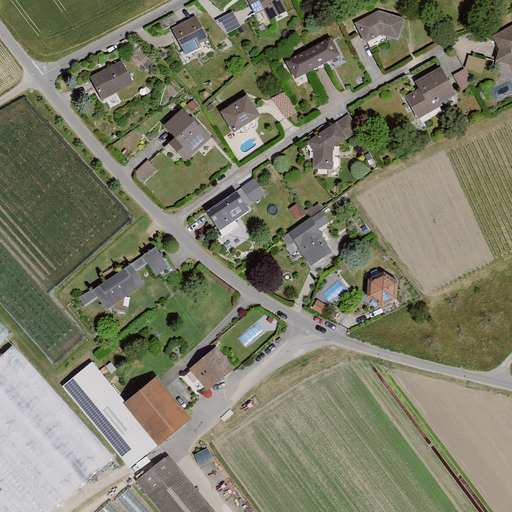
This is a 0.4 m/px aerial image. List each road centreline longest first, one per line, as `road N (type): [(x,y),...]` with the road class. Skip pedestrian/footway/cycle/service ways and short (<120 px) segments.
road 1 (residential): [(511,386),(313,327),(247,290),(166,224)]
road 2 (residential): [(432,52),(285,139),(166,224)]
road 3 (residential): [(166,224),(38,78)]
road 4 (track): [(178,449),(230,386),(313,327)]
road 5 (residential): [(38,78),(187,0)]
